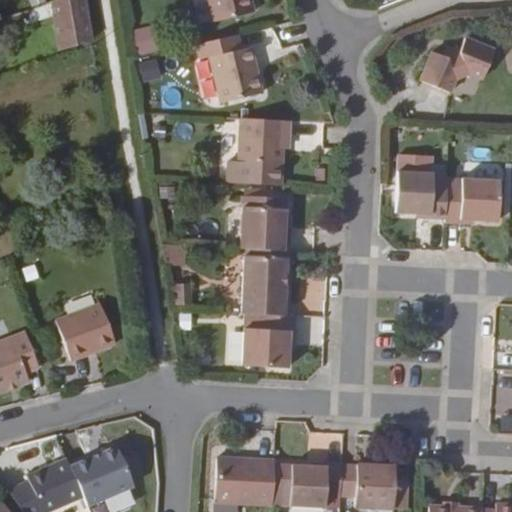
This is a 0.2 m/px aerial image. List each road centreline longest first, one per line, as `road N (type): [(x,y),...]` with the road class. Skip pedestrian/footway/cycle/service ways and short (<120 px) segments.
road 1 (residential): [(359,277),(367,121),(330,47)]
road 2 (residential): [(167,396),(352,404)]
road 3 (residential): [(0,426),(167,396)]
road 4 (residential): [(352,404),(359,277)]
road 5 (residential): [(447,0),(402,10),(330,47)]
road 6 (residential): [(466,282),(458,408)]
